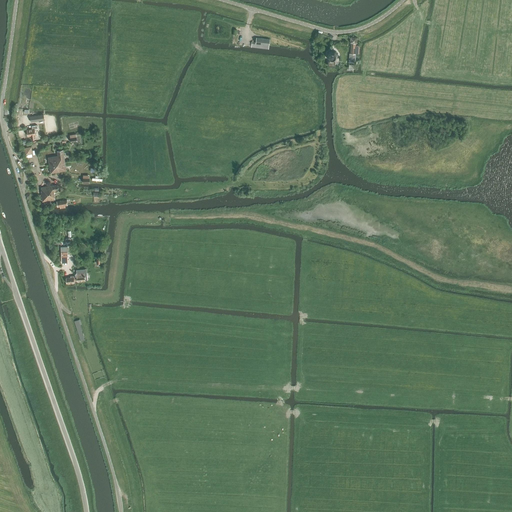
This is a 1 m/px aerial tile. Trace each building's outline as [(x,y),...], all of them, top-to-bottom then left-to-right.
[(254,44),(255,43),(252,42),(251,48),(268,50),(269,46),(269,39),(256,38),(256,44),(254,44)] [(328,67),(335,67),(335,62),(334,62),(334,61),(337,58),(338,54),(335,51),(331,50),(327,53),(327,58),(330,61),(330,62),(328,62),(328,67)] [(30,107),(34,83),(22,81),(18,105),(30,107)] [(28,136),(31,136),(31,139),(36,138),(35,135),(34,129),(38,128),(37,125),(32,126),(32,129),(27,130),(28,136)] [(50,169),(51,173),(66,171),(63,150),(57,151),(58,156),(48,157),(50,169)] [(39,191),(41,201),(54,198),(53,191),(56,190),(55,184),(48,186),(40,187),(40,191),(39,191)] [(60,207),(61,209),(66,208),(65,206),(67,206),(66,200),(57,202),(58,208),(60,207)] [(66,227),(68,234),(75,233),(74,225),(66,227)] [(77,282),(85,281),(87,281),(86,269),(76,270),(77,277),(74,278),(74,277),(73,277),(73,276),(71,276),(71,278),(66,278),(67,283),(74,283),(74,281),(77,281),(77,282)] [(74,321),(80,341),(84,340),(79,325),(82,324),(80,320),(78,320),(74,321)]
